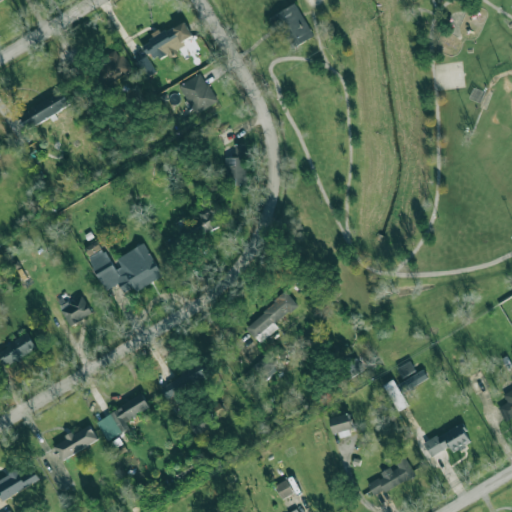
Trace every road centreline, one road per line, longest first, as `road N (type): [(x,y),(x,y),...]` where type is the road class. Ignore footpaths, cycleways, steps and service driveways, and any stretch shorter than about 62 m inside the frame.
road 1 (residential): [(200,0),(255,88),(273,140),(270,212),(239,269)]
road 2 (residential): [(0,427),(188,313),(239,269)]
